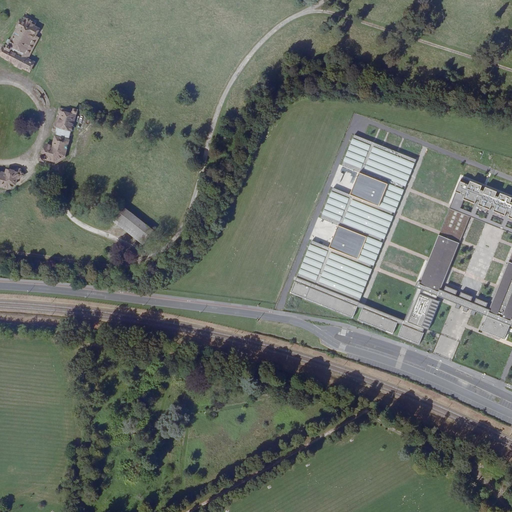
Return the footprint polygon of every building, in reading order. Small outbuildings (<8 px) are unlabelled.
[(29,55),(40,34),(41,34),(45,27),(39,24),(39,23),(35,20),(36,19),(32,17),(31,19),(29,17),(28,19),(27,18),(23,26),(24,26),(18,39),(14,37),(7,51),(9,54),(36,68),(39,61),(34,57),(29,55)] [(29,55),(34,57),(44,36),(41,34),(40,34),(29,55)] [(61,157),(71,152),(82,109),(83,109),(83,107),(80,106),(79,108),(66,105),(62,120),(61,120),(59,128),(63,129),(60,143),(54,141),(51,152),(50,152),(49,152),(48,153),(48,154),(48,155),(49,155),(50,155),(51,155),(61,157)] [(476,310),(487,314),(481,328),(487,331),(491,333),(496,334),(500,336),(504,338),(510,324),(511,324),(511,322),(511,196),(463,176),(452,203),(461,207),(465,197),(476,202),(472,211),(477,213),(478,209),(489,213),(487,217),(492,219),(493,215),(504,219),(502,223),(507,225),(508,221),(511,222),(511,254),(490,308),(487,307),(475,302),(472,301),(460,296),(456,294),(444,289),(441,288),(449,268),(429,260),(420,281),(418,280),(416,286),(418,287),(405,320),(359,301),(373,268),(370,267),(372,264),(374,265),(383,242),(381,241),(383,237),(385,238),(394,216),(392,215),(393,211),(396,212),(405,189),(403,188),(404,184),(406,185),(417,159),(356,133),(343,164),(361,171),(351,194),(334,186),(321,216),(339,224),(330,247),(312,239),(291,289),(353,315),(357,304),(362,306),(358,316),(392,331),(397,320),(402,322),(397,333),(418,341),(423,330),(424,326),(429,328),(440,299),(436,298),(438,294),(457,302),(455,306),(459,307),(461,303),(464,305),(463,309),(467,311),(468,307),(472,308),(471,312),(475,314),(476,310)] [(0,171),(0,185),(8,188),(15,184),(16,179),(23,175),(19,170),(14,172),(6,170),(5,173),(0,171)] [(470,215),(511,231),(511,222),(508,221),(507,225),(502,223),(504,219),(493,215),(492,219),(487,217),(489,213),(478,209),(477,213),(472,211),(476,202),(465,197),(461,207),(452,203),(440,234),(449,237),(439,260),(430,257),(429,260),(449,268),(461,238),(452,234),(461,211),(470,215)] [(152,237),(161,221),(127,202),(119,218),(152,237)] [(461,238),(470,215),(461,211),(452,234),(461,238)] [(449,237),(440,234),(430,257),(439,260),(449,237)] [(447,284),(444,289),(456,294),(459,289),(447,284)] [(462,290),(460,296),(472,301),(474,295),(462,290)] [(478,296),(475,302),(487,307),(489,301),(478,296)]
